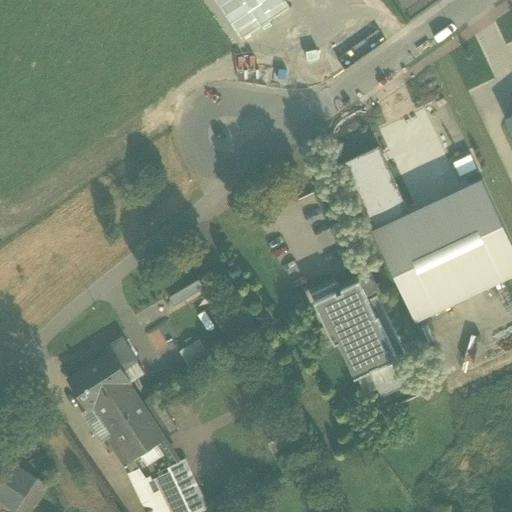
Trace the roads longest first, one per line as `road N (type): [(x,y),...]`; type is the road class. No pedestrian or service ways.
road 1 (residential): [(0,382),(86,300),(476,0)]
road 2 (unknown): [(309,124),(290,107),(266,103),(236,101),(216,111),(208,126),(228,188)]
